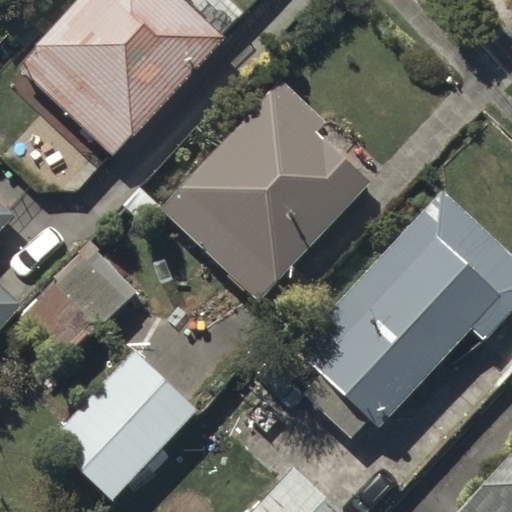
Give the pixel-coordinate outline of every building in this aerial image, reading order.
[(227,35),(189,0),(76,0),(17,64),(115,155),(227,35)] [(326,122),(281,80),(162,207),(260,298),(370,180),(317,131),(326,122)] [(511,311),(511,252),(444,189),(296,347),(382,427),(474,329),(486,340),(511,311)] [(158,206),(142,190),(127,205),(142,221),(158,206)] [(0,231),(17,214),(0,197),(0,328),(24,304),(0,281),(0,231)] [(139,292),(90,245),(22,316),(71,363),(139,292)] [(199,408),(135,348),(51,437),(114,497),(199,408)] [(511,511),(511,454),(458,511),(511,511)] [(344,511),(295,467),(253,511),(344,511)]
